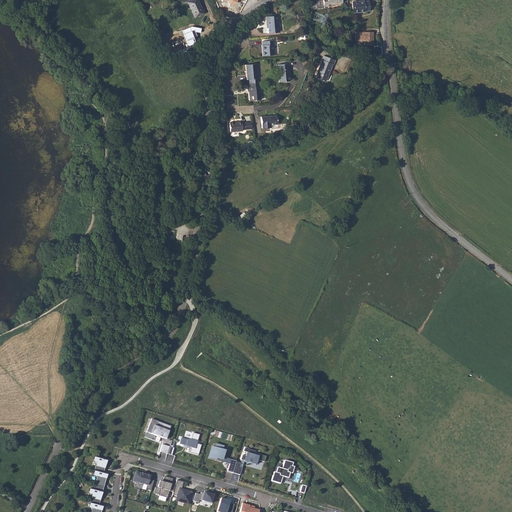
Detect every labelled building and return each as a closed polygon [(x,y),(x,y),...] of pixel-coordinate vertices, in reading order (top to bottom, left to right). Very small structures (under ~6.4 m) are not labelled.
[(199,0),(189,0),(189,1),(196,17),(205,13),(199,0)] [(362,0),(359,0),(351,1),(352,11),(364,10),(369,9),(367,0),(365,0),(363,0),(362,0)] [(278,15),(266,16),(266,21),(267,21),(269,33),(280,32),(278,15)] [(194,45),(197,44),(195,37),(198,36),(196,32),(201,33),(202,28),(192,26),(182,30),(187,43),(185,44),(188,50),(195,47),(194,45)] [(373,31),(355,32),(355,40),(364,40),(364,44),(373,44),(373,39),(372,38),(372,35),(373,35),(373,31)] [(261,46),(260,46),(261,57),(273,56),(271,41),(260,42),(261,46)] [(322,55),(315,74),(326,78),(331,64),(332,64),(334,59),(322,55)] [(246,80),(248,80),(256,79),(257,79),(255,64),(245,66),(246,80)] [(278,70),(276,70),(278,83),(288,82),(287,74),(288,74),(287,64),(277,65),(278,70)] [(257,86),(249,87),(247,87),(247,91),(248,91),(249,95),(248,95),(249,101),(260,100),(259,86),(257,86)] [(269,128),(269,127),(270,125),(276,124),(275,116),(272,116),(259,117),(261,129),(269,128)] [(241,121),(229,122),(230,132),(231,137),(239,136),(238,131),(242,131),(242,130),(246,130),(245,122),(241,122),(241,121)] [(170,426),(150,420),(146,433),(166,439),(166,438),(170,426)] [(181,438),(179,444),(191,448),(189,452),(198,455),(201,445),(196,444),(199,435),(192,433),(190,441),(181,438)] [(211,447),(208,457),(215,459),(216,458),(222,459),(222,457),(224,450),(223,450),(224,445),(215,443),(214,447),(211,447)] [(167,454),(170,447),(162,444),(160,452),(167,454)] [(245,456),(242,455),(241,460),(244,461),(256,465),(257,460),(264,462),(266,457),(259,455),(260,451),(256,450),(255,451),(248,449),(249,448),(244,447),(243,451),(247,452),(245,456)] [(96,462),(94,470),(104,473),(107,460),(94,456),(93,461),(96,462)] [(230,463),(227,471),(233,473),(236,461),(231,459),(230,463)] [(273,472),(270,482),(280,484),(282,477),(287,479),(289,474),(291,474),(293,467),(291,467),(292,463),(284,461),(281,469),(276,468),(275,473),(273,472)] [(97,476),(95,485),(104,487),(107,474),(104,473),(94,470),(93,475),(97,476)] [(145,474),(136,472),(133,481),(137,482),(139,485),(141,485),(143,484),(147,485),(146,489),(151,490),(154,481),(149,480),(150,476),(146,475),(146,476),(145,476),(145,474)] [(173,492),(175,486),(171,485),(173,479),(164,476),(163,482),(162,481),(161,485),(158,485),(157,488),(155,487),(154,493),(158,494),(158,495),(167,498),(169,491),(173,492)] [(173,492),(172,495),(177,496),(176,500),(188,504),(192,492),(182,489),(184,482),(177,480),(175,486),(173,492)] [(92,494),(91,498),(100,500),(104,487),(95,485),(93,489),(90,488),(88,493),(92,494)] [(200,495),(196,493),(193,501),(198,502),(199,500),(211,503),(214,495),(204,492),(203,493),(201,492),(200,495)] [(92,509),(91,511),(100,511),(102,506),(99,505),(100,500),(91,498),(89,508),(92,509)] [(221,498),(217,511),(223,511),(231,511),(234,505),(229,503),(230,501),(221,498)] [(239,511),(258,511),(260,510),(249,507),(250,505),(242,503),(239,511)]
